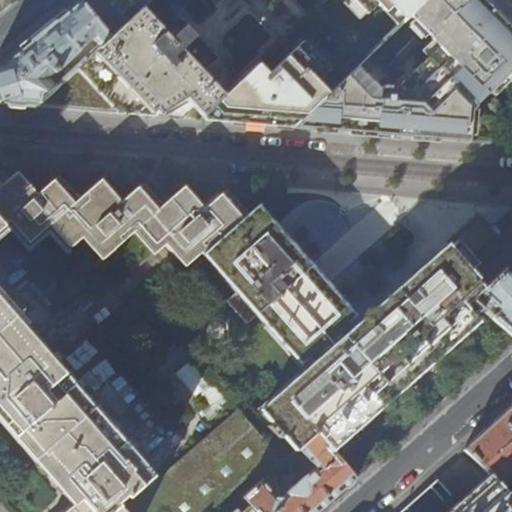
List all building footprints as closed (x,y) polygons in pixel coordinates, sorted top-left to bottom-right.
[(210,0),(80,0),(79,1),(109,36),(99,46),(54,88),(35,106),(80,110),(155,116),(184,98),(202,116),(257,64),(307,16),(291,0),(220,0),(215,5),(210,0)] [(425,0),(410,15),(438,45),(397,85),(385,85),(380,89),(357,65),(328,93),(293,128),(338,131),(416,138),(469,142),(470,111),(511,70),(511,27),(497,12),(485,0),(425,0)] [(352,0),(365,12),(375,2),(385,12),(391,6),(405,20),(410,15),(425,0),(352,0)] [(92,38),(99,46),(109,36),(79,1),(44,30),(0,66),(0,103),(35,106),(54,88),(45,79),(54,72),(53,70),(57,67),(60,67),(92,38)] [(202,116),(199,120),(244,124),(293,128),(328,93),(316,80),(322,74),(312,64),(319,57),(301,39),(266,73),(257,64),(202,116)] [(0,409),(14,425),(57,474),(78,499),(62,511),(207,511),(276,453),(237,409),(150,485),(0,313),(0,226),(8,220),(28,243),(48,225),(69,247),(81,237),(101,259),(132,232),(152,254),(165,244),(185,268),(206,250),(241,218),(220,194),(203,209),(194,199),(183,186),(169,198),(150,175),(127,195),(113,177),(108,172),(86,191),(65,168),(36,194),(17,171),(1,185),(0,182),(0,409)] [(241,218),(206,250),(240,289),(227,300),(248,323),(260,312),(303,360),(305,358),(313,367),(262,412),(296,451),(298,449),(314,435),(327,448),(474,317),(464,307),(479,293),(484,289),(447,245),(352,330),(343,320),(347,317),(254,207),(241,218)] [(511,278),(505,270),(484,289),(479,293),(490,302),(483,309),(511,334),(511,278)] [(496,482),(511,467),(511,406),(489,428),(465,448),(468,452),(489,474),(496,482)] [(355,479),(327,448),(314,435),(298,449),(316,469),(308,477),(307,476),(287,493),(287,496),(283,499),(275,498),(261,482),(245,496),(257,511),(317,511),(344,488),(355,479)] [(409,511),(511,511),(511,499),(496,482),(489,474),(459,503),(438,479),(406,507),(409,511)] [(257,511),(245,496),(244,497),(251,505),(243,511),(257,511)]
